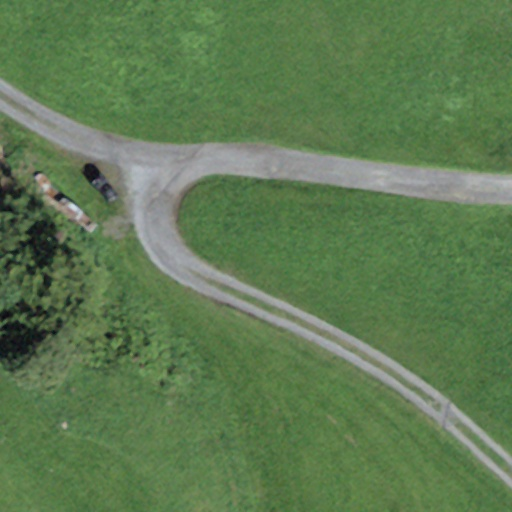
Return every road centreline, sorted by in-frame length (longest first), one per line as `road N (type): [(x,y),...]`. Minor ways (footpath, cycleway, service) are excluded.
road 1 (track): [(0,92),(62,132),(158,159),(511,192)]
road 2 (track): [(158,159),(149,203),(155,238),(181,270),(395,375),(511,475)]
